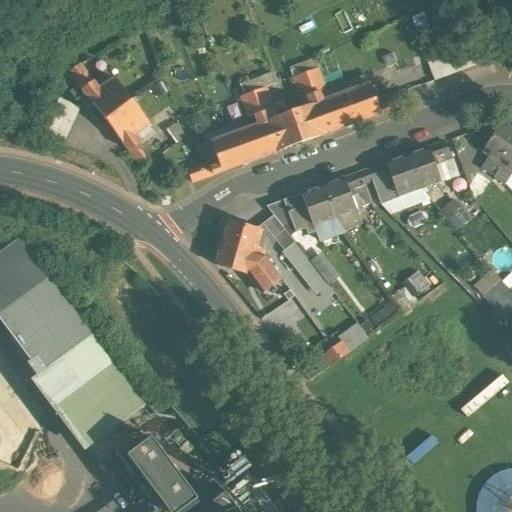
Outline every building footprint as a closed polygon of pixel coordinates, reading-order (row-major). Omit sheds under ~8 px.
[(150,17),(156,36),(176,29),(169,10),(150,17)] [(497,35),(426,61),(434,81),(504,55),(497,35)] [(511,37),(497,35),(504,55),(511,57),(511,37)] [(99,90),(79,64),(69,72),(88,98),(99,90)] [(325,91),(318,70),(306,74),(313,95),(318,94),(325,91)] [(306,74),(293,79),(301,100),(307,98),(313,95),(306,74)] [(99,90),(88,98),(105,121),(131,102),(114,79),(99,90)] [(321,102),(316,104),(328,134),(380,115),(376,103),(369,85),(321,102)] [(265,89),(252,93),(260,115),(266,113),(272,110),(265,89)] [(406,91),(376,103),(380,115),(411,104),(406,91)] [(252,93),(241,98),(248,119),(255,117),(260,115),(252,93)] [(318,94),(313,95),(316,104),(321,102),(318,94)] [(313,95),(307,98),(310,106),(316,104),(313,95)] [(80,107),(59,98),(42,138),(62,147),(80,107)] [(131,102),(105,121),(122,144),(133,135),(148,124),(131,102)] [(264,124),(275,153),(328,134),(316,104),(310,106),(269,121),(264,124)] [(269,121),(266,113),(260,115),(264,124),(269,121)] [(260,115),(255,117),(258,125),(264,124),(260,115)] [(211,143),(219,167),(222,174),(275,153),(264,124),(258,125),(211,143)] [(511,146),(511,131),(500,124),(483,151),(490,156),(502,164),(511,146)] [(153,162),(133,135),(122,144),(142,170),(153,162)] [(446,143),(428,150),(430,155),(435,153),(437,159),(450,154),(446,143)] [(511,146),(502,164),(511,170),(511,146)] [(428,150),(406,157),(418,189),(440,181),(430,155),(428,150)] [(502,164),(490,156),(481,169),(489,174),(492,170),(496,172),(502,164)] [(406,157),(385,165),(397,197),(418,189),(406,157)] [(208,163),(187,171),(192,184),(213,176),(211,170),(208,163)] [(511,173),(511,170),(502,164),(496,172),(501,175),(498,180),(505,185),(511,173)] [(360,174),(364,185),(372,183),(379,203),(397,197),(385,165),(360,174)] [(219,167),(211,170),(213,176),(222,174),(219,167)] [(364,185),(360,174),(343,180),(348,191),(364,185)] [(343,180),(322,188),(334,220),(355,211),(348,191),(343,180)] [(322,188),(300,196),(282,202),(291,224),(295,234),(305,230),(307,236),(315,233),(318,242),(343,232),(334,220),(322,188)] [(397,197),(379,203),(389,214),(428,200),(418,189),(397,197)] [(443,212),(458,229),(472,218),(457,200),(443,212)] [(282,202),(267,208),(282,228),(291,224),(282,202)] [(260,231),(227,222),(221,244),(253,253),(255,248),(260,231)] [(90,336),(19,240),(0,253),(0,314),(34,360),(42,372),(89,337),(90,336)] [(253,253),(221,244),(214,266),(247,276),(247,275),(253,254),(253,253)] [(293,245),(284,252),(297,269),(306,262),(293,245)] [(265,251),(255,248),(253,253),(263,256),(265,251)] [(263,257),(253,254),(247,275),(256,278),(251,281),(260,294),(280,279),(279,279),(263,257)] [(321,277),(329,272),(318,258),(310,263),(321,277)] [(297,269),(317,294),(326,287),(306,262),(297,269)] [(329,272),(321,277),(328,286),(335,280),(329,272)] [(142,408),(89,337),(42,372),(34,360),(27,365),(36,377),(31,380),(84,451),(130,417),(142,408)] [(142,408),(130,417),(138,427),(150,418),(142,408)] [(156,447),(132,465),(167,511),(190,494),(156,447)] [(247,511),(259,511),(257,510),(270,499),(249,476),(230,493),(247,511)] [(237,511),(224,493),(199,511),(237,511)]
